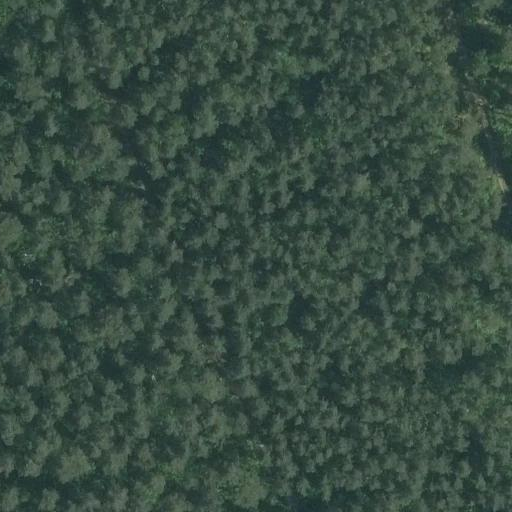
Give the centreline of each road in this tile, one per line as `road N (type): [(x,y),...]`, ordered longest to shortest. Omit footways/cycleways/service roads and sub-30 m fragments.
road 1 (track): [(295,511),(160,231),(77,0)]
road 2 (track): [(445,0),(511,210)]
